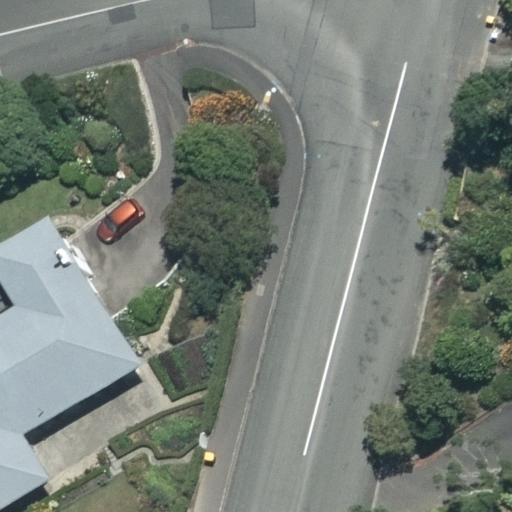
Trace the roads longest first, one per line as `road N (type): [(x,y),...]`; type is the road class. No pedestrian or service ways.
road 1 (residential): [(290,511),(425,0)]
road 2 (residential): [(146,0),(0,35)]
